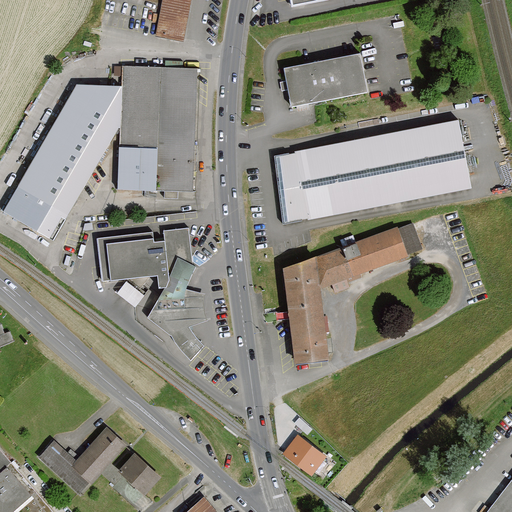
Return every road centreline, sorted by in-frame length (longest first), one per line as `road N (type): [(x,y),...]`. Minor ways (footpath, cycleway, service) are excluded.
road 1 (primary): [(239,0),(226,117),(228,200),(252,400),(278,507)]
road 2 (tertiary): [(278,507),(248,506),(0,285)]
